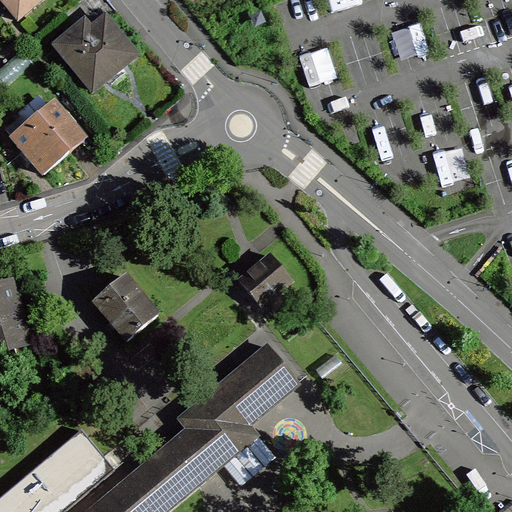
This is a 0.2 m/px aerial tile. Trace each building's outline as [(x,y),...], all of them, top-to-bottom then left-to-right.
[(0,0),(18,21),(42,0),(0,0)] [(115,73),(135,56),(105,20),(91,32),(84,24),(57,47),(93,91),(115,73)] [(53,104),(13,138),(44,175),(65,157),(84,140),(53,104)] [(255,269),(239,282),(261,308),(292,283),(270,256),(255,269)] [(111,289),(95,302),(127,342),(158,317),(125,277),(111,289)] [(8,349),(29,342),(11,284),(0,287),(0,346),(7,344),(8,349)] [(190,430),(92,511),(164,511),(226,460),(218,450),(247,426),(298,383),(268,348),(182,420),(190,430)] [(64,385),(91,376),(86,363),(60,371),(64,385)] [(68,400),(95,391),(91,376),(64,385),(68,400)] [(100,405),(95,391),(68,400),(73,413),(100,405)] [(121,426),(58,446),(67,476),(130,456),(121,426)] [(218,450),(226,460),(256,436),(247,426),(218,450)]
